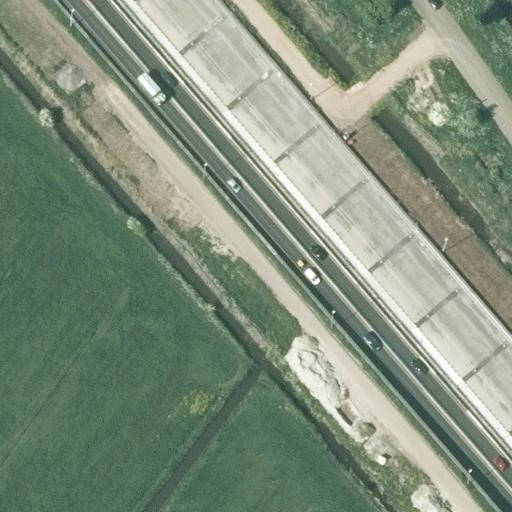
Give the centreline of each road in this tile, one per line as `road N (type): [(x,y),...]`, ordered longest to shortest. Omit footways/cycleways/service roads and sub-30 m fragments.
road 1 (motorway): [(90,0),(511,488)]
road 2 (motorway): [(511,410),(157,0)]
road 3 (unclassified): [(511,131),(420,0)]
